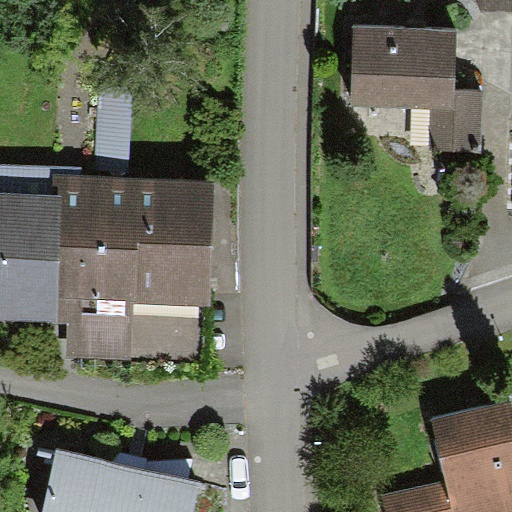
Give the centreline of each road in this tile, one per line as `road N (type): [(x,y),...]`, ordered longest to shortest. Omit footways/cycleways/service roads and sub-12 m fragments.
road 1 (residential): [(269,352),(276,0)]
road 2 (residential): [(269,352),(329,354),(511,298)]
road 3 (residential): [(275,511),(269,352)]
